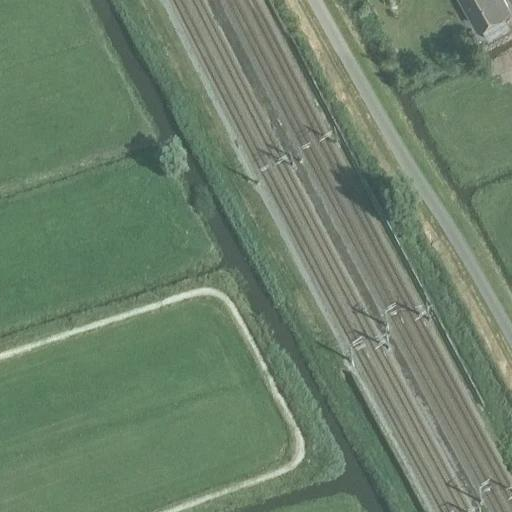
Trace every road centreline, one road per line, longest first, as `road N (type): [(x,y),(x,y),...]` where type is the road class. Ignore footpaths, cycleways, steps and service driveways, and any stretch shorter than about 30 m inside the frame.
road 1 (track): [(145,0),(413,511)]
road 2 (unclassified): [(315,0),(511,337)]
